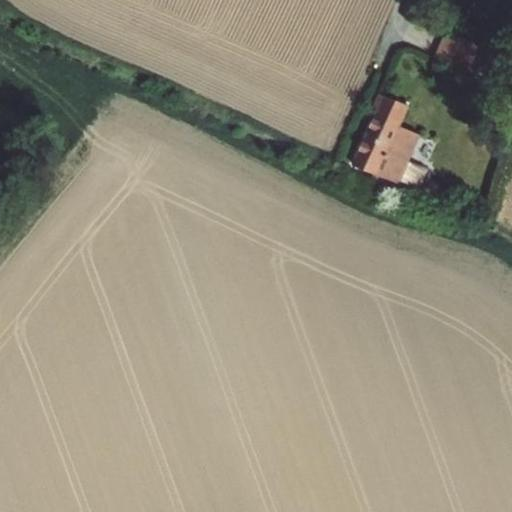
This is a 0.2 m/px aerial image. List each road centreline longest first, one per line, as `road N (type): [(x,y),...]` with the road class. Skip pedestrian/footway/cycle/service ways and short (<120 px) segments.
road 1 (track): [(0,41),(161,118),(335,177),(423,221),(498,234),(511,248)]
road 2 (unclassified): [(410,0),(335,177)]
